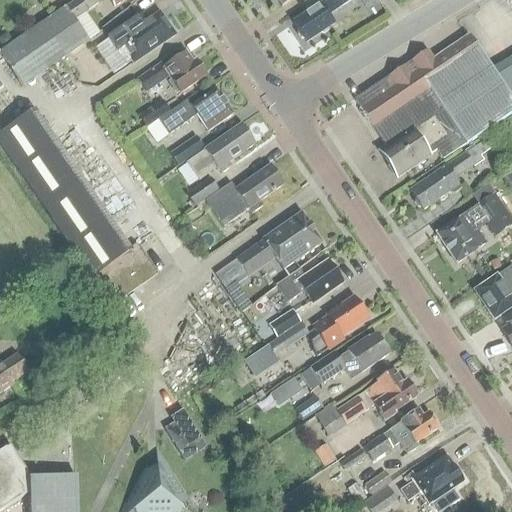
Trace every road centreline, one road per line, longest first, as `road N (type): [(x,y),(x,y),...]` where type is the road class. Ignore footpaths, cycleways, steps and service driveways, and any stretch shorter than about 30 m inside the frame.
road 1 (tertiary): [(511,445),(283,103)]
road 2 (tertiary): [(283,103),(453,0)]
road 3 (tertiary): [(283,103),(213,0)]
